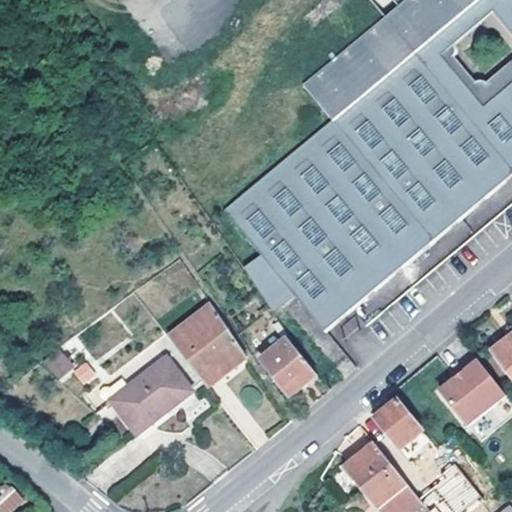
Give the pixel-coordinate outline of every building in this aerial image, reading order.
[(246,266),(276,309),(296,294),(327,331),(355,309),(511,177),(511,0),(402,0),(304,80),(334,116),(225,206),(263,253),(246,266)] [(171,334),(205,379),(232,360),(237,366),(251,354),(220,309),(214,301),(171,334)] [(296,395),(320,375),(289,340),(265,361),(296,395)] [(511,340),(499,351),(511,367),(511,340)] [(49,362),(63,379),(82,365),(69,347),(49,362)] [(444,389),(471,424),(510,394),(507,391),(479,354),(465,365),(469,370),(459,377),(444,389)] [(162,428),(157,423),(182,402),(196,390),(167,357),(115,399),(148,438),(162,428)] [(205,379),(211,387),(237,366),(232,360),(205,379)] [(469,370),(465,365),(455,373),(459,377),(469,370)] [(404,448),(425,431),(401,401),(380,419),(404,448)] [(182,402),(157,423),(162,428),(187,408),(182,402)] [(431,438),(412,453),(416,459),(436,443),(431,438)] [(392,511),(414,511),(426,503),(401,471),(395,464),(378,444),(349,468),(384,511),(389,508),(392,511)] [(395,464),(401,471),(416,459),(412,453),(395,464)] [(10,485),(0,492),(0,511),(10,511),(24,503),(10,485)] [(511,508),(506,501),(491,511),(509,511),(511,510),(511,508)]
